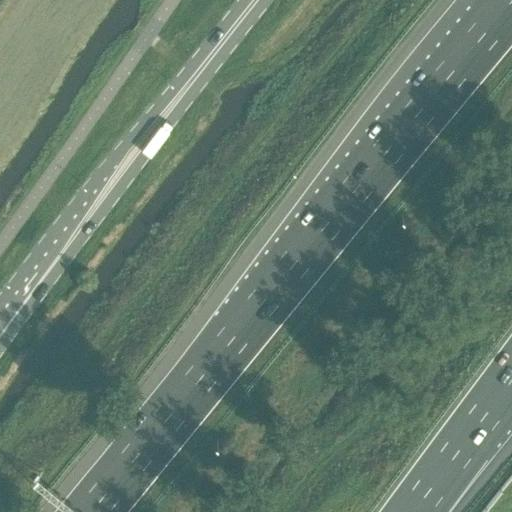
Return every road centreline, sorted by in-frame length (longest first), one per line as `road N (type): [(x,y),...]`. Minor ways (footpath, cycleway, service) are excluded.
road 1 (motorway): [(511,0),(91,511)]
road 2 (secondary): [(255,0),(0,323)]
road 3 (motorway): [(412,511),(511,379)]
